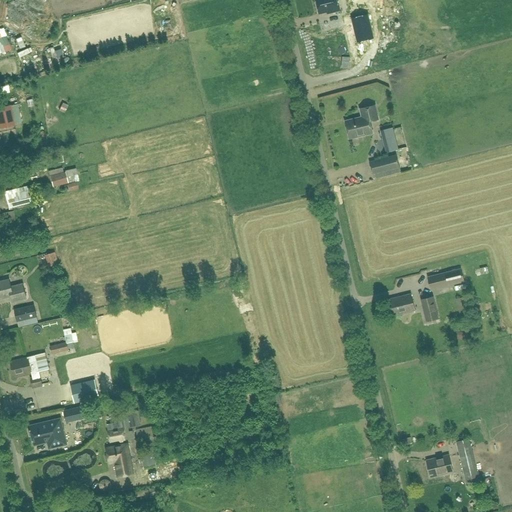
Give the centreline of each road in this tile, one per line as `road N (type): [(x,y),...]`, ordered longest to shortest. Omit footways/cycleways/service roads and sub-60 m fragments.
road 1 (unclassified): [(403,511),(283,0)]
road 2 (unclassified): [(26,511),(0,393)]
